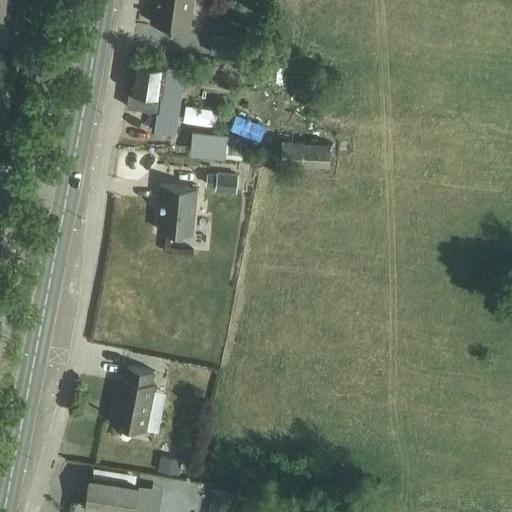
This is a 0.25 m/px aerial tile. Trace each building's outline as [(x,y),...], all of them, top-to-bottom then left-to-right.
[(190,0),(150,0),(147,22),(186,27),(190,0)] [(235,56),(237,40),(210,36),(207,51),(235,56)] [(128,90),(126,106),(149,109),(158,111),(155,132),(175,135),(185,68),(165,65),(132,61),(128,90)] [(219,126),(221,110),(197,106),(189,105),(186,121),(219,126)] [(237,111),(231,128),(262,141),(269,124),(237,111)] [(193,132),(191,154),(224,157),(226,135),(193,132)] [(325,165),(327,143),(278,140),(276,161),(325,165)] [(215,189),(235,191),(237,173),(217,171),(215,189)] [(196,187),(160,184),(159,199),(161,200),(158,229),(192,233),(196,187)] [(118,376),(109,422),(146,430),(155,383),(151,382),(154,370),(125,364),(122,377),(118,376)] [(194,384),(210,387),(213,372),(198,368),(194,384)] [(160,426),(167,387),(157,385),(151,425),(160,426)] [(178,472),(180,458),(160,455),(158,469),(178,472)] [(109,511),(133,511),(138,484),(88,476),(83,508),(109,511)] [(150,511),(160,511),(166,483),(146,480),(140,510),(150,511)] [(226,511),(230,489),(212,486),(208,511),(226,511)]
